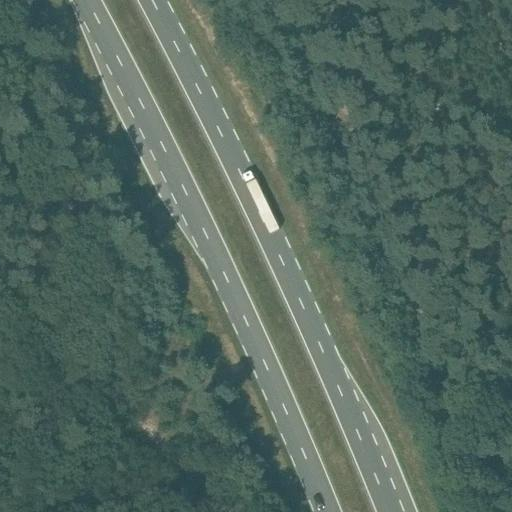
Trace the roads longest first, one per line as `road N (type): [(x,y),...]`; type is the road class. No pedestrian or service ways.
road 1 (primary): [(388,511),(311,331),(147,0)]
road 2 (primary): [(84,0),(249,330),(322,511)]
